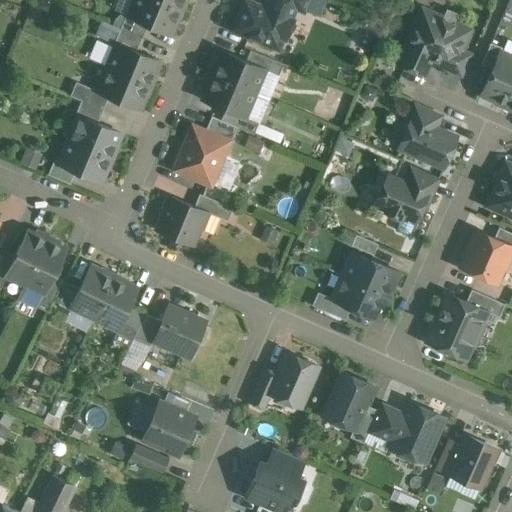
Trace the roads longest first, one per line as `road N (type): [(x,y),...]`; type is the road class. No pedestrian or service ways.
road 1 (residential): [(491,122),(385,359)]
road 2 (residential): [(216,0),(119,226)]
road 3 (residential): [(275,312),(201,490)]
road 4 (residential): [(119,226),(133,252),(275,312)]
road 5 (residential): [(385,359),(511,411)]
road 6 (residential): [(0,174),(119,226)]
